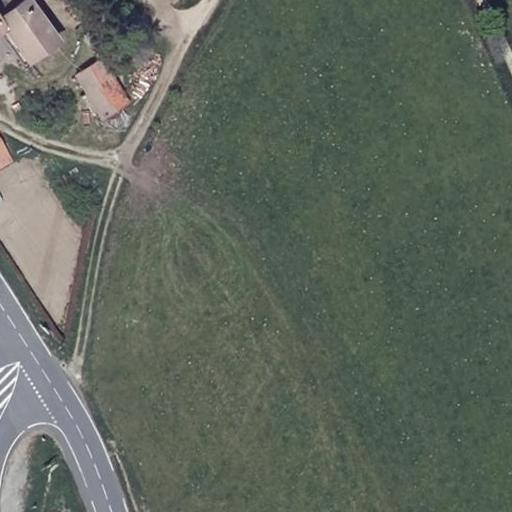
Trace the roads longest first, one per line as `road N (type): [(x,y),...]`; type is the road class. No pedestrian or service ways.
road 1 (track): [(212,0),(107,161),(82,391),(72,419)]
road 2 (secondary): [(23,347),(72,419),(113,511)]
